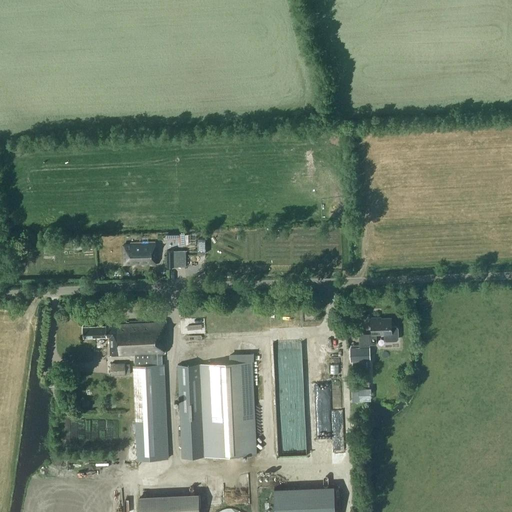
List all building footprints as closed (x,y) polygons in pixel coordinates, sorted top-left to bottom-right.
[(166,231),(166,239),(179,239),(179,231),(166,231)] [(156,264),(156,240),(131,240),(131,242),(123,243),(124,262),(135,262),(135,264),(156,264)] [(183,249),(167,249),(168,265),(186,265),(186,254),(183,254),(183,249)] [(385,333),(385,338),(387,340),(396,339),(398,338),(398,327),(396,326),(392,326),(391,317),(378,317),(378,316),(371,316),(372,332),(369,332),(369,344),(377,343),(376,333),(385,333)] [(167,342),(166,318),(107,321),(107,323),(84,324),(84,336),(110,335),(111,355),(136,354),(136,363),(134,363),(138,458),(168,456),(164,362),(162,363),(162,353),(166,353),(165,342),(167,342)] [(370,346),(351,346),(351,360),(370,359),(370,346)] [(252,360),(178,363),(182,456),(256,453),(252,360)] [(125,362),(111,362),(111,374),(125,374),(125,362)] [(276,484),(276,511),(337,511),(336,482),(276,484)] [(140,491),(140,511),(201,511),(201,489),(140,491)]
